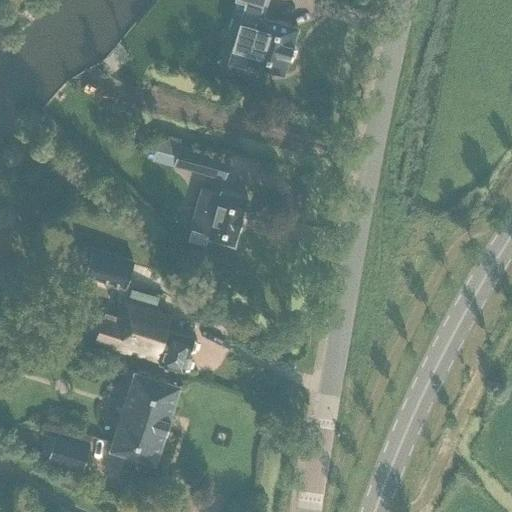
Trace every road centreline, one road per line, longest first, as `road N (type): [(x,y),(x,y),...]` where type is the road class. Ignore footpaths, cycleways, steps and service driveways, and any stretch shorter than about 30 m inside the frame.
road 1 (unclassified): [(307,511),(379,119),(410,0)]
road 2 (primary): [(376,511),(414,405),(511,236)]
